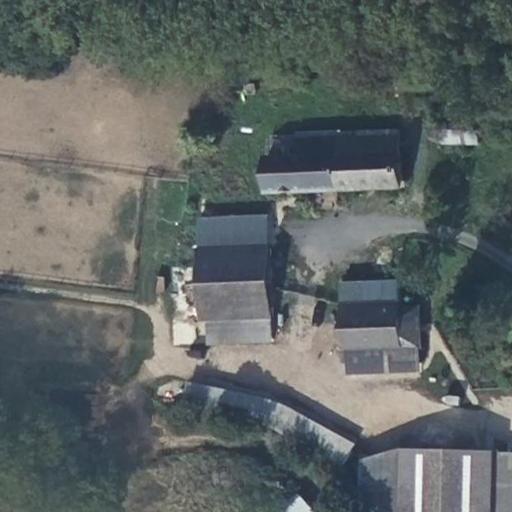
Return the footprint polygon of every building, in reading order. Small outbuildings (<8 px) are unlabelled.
[(233,96),(213,95),(212,128),(232,129),(233,96)] [(481,144),(482,119),(442,116),(441,142),(481,144)] [(404,188),(403,130),(301,134),(301,157),(269,159),(269,193),(404,188)] [(201,232),(202,249),(272,247),(271,230),(201,232)] [(272,247),(202,249),(204,319),(274,316),(272,247)] [(402,303),(402,283),(343,284),(343,305),(402,303)] [(402,303),(343,305),(345,366),(422,363),(420,302),(402,303)] [(188,389),(184,406),(263,421),(266,406),(188,389)] [(266,406),(263,421),(275,426),(283,412),(266,406)] [(353,451),(283,412),(275,426),(344,466),(353,451)] [(511,453),(406,450),(366,461),(365,510),(385,510),(384,511),(510,511),(511,457),(511,453)] [(284,511),(314,511),(301,494),(282,509),(284,511)]
